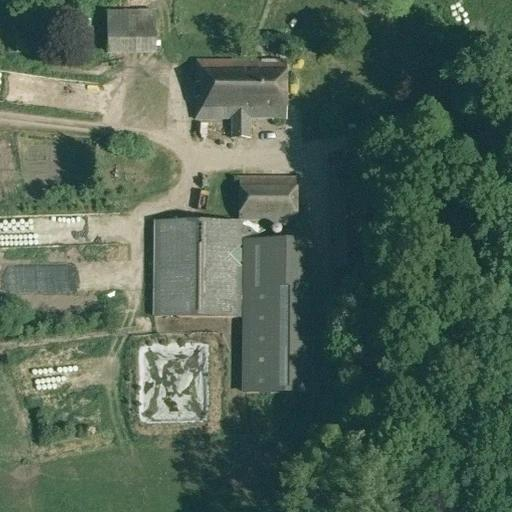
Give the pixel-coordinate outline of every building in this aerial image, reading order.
[(104,12),(104,58),(152,58),(152,11),(104,12)] [(77,21),(79,52),(91,51),(89,20),(77,21)] [(14,41),(15,53),(27,53),(26,40),(14,41)] [(228,140),(246,140),(246,121),(282,121),(282,64),(194,64),(194,84),(199,84),(199,97),(194,97),(194,121),(228,122),(228,140)] [(332,162),(332,176),(350,175),(350,162),(332,162)] [(152,319),(242,320),(242,240),(263,240),(263,227),(293,227),(292,180),(237,180),(236,225),(153,224),(152,319)] [(332,182),(335,268),(366,267),(366,256),(363,181),(332,182)] [(75,250),(75,235),(88,235),(88,223),(51,223),(51,250),(75,250)] [(242,240),(242,320),(241,394),(311,394),(313,240),(263,240),(242,240)] [(78,324),(82,342),(92,339),(88,321),(78,324)]
